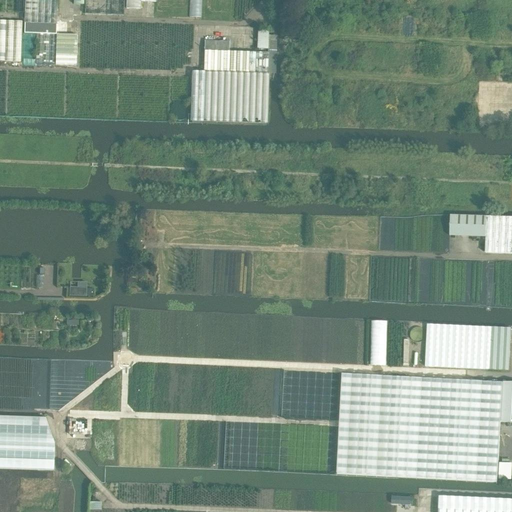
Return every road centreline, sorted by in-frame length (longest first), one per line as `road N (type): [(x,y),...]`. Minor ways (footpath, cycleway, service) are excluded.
road 1 (track): [(332,422),(125,414),(125,361),(505,376)]
road 2 (track): [(125,361),(59,413),(59,445),(111,504),(300,511)]
road 3 (track): [(465,259),(148,246)]
